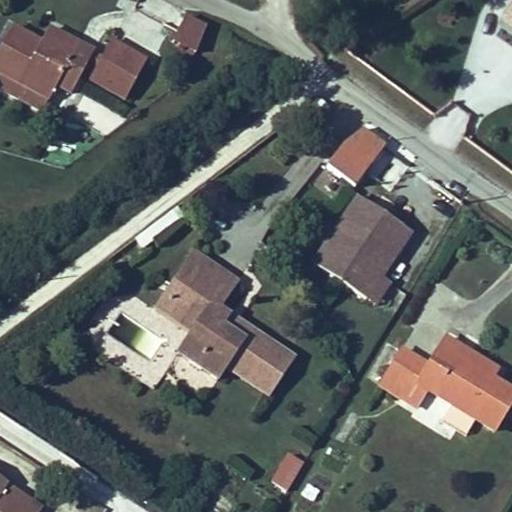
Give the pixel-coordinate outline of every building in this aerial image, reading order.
[(49,13),(41,27),(51,32),(59,18),(49,13)] [(51,32),(41,27),(14,14),(0,38),(0,57),(49,83),(57,71),(73,78),(94,36),(59,18),(51,32)] [(194,59),(209,25),(185,14),(170,48),(194,59)] [(511,24),(503,18),(466,70),(494,89),(511,66),(511,24)] [(112,26),(92,65),(131,82),(150,42),(112,26)] [(308,169),(336,188),(365,145),(342,129),(322,148),(308,169)] [(295,265),(350,299),(364,276),(394,230),(340,198),(295,265)] [(180,259),(153,300),(190,323),(180,338),(167,358),(207,382),(215,368),(256,394),(280,357),(250,338),(245,347),(214,327),(219,318),(210,311),(225,288),(180,259)] [(364,276),(350,299),(362,306),(377,283),(364,276)] [(153,300),(143,314),(180,338),(190,323),(153,300)] [(250,338),(219,318),(214,327),(245,347),(250,338)] [(447,408),(438,423),(461,438),(470,423),(478,427),(500,388),(478,375),(439,351),(445,342),(428,331),(410,361),(382,345),(359,380),(388,400),(401,380),(410,386),(447,408)] [(445,342),(439,351),(478,375),(484,365),(445,342)] [(401,380),(388,400),(398,407),(410,386),(401,380)] [(284,453),(267,483),(285,493),(302,463),(284,453)] [(73,489),(57,511),(103,511),(105,510),(73,489)] [(0,511),(18,511),(0,499),(0,511)]
